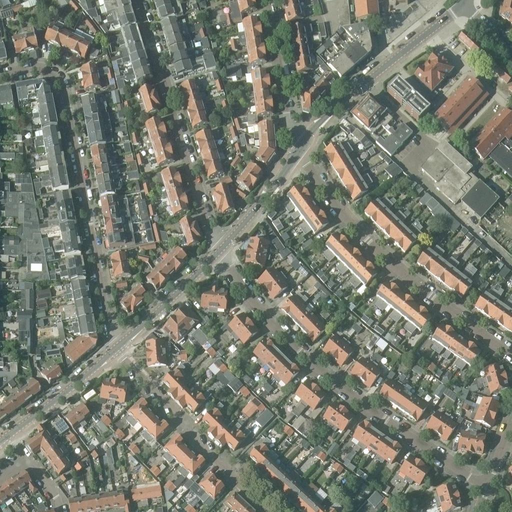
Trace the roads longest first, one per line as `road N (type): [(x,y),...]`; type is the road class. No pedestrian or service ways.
road 1 (residential): [(486,484),(325,377),(261,317),(219,252)]
road 2 (residential): [(0,77),(46,72),(63,88),(117,349)]
road 3 (residential): [(511,353),(367,241),(300,149)]
road 4 (residential): [(219,252),(139,0)]
road 5 (residential): [(508,256),(405,164),(424,141),(366,81)]
road 6 (residential): [(286,511),(255,499),(185,432),(177,411),(117,349)]
road 7 (residential): [(300,149),(288,129),(266,0)]
road 8 (tertiary): [(117,349),(5,437)]
road 9 (tertiary): [(219,252),(117,349)]
road 10 (tertiary): [(300,149),(219,252)]
road 11 (tertiary): [(463,5),(366,81)]
